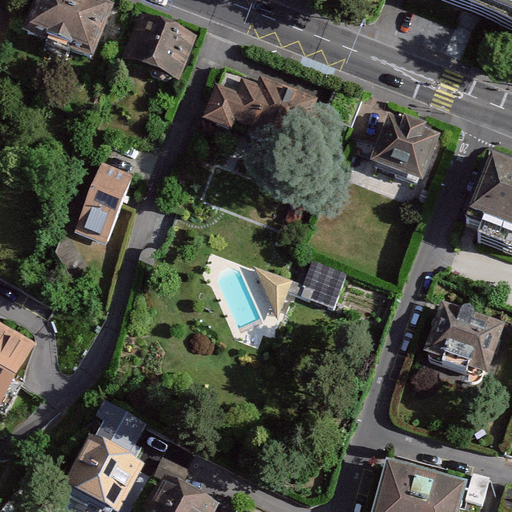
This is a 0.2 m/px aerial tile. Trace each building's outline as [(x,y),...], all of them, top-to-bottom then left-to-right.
[(39,0),(25,34),(88,61),(108,14),(75,0),(39,0)] [(511,0),(443,0),(511,26),(511,0)] [(195,40),(142,19),(124,66),(176,87),(195,40)] [(238,96),(219,89),(207,121),(298,155),(318,100),(263,80),(260,88),(244,81),(238,96)] [(443,137),(392,117),(372,167),(423,187),(443,137)] [(511,166),(490,158),(467,218),(511,235),(511,166)] [(79,237),(109,249),(135,180),(105,168),(79,237)] [(352,276),(315,262),(302,295),(339,310),(352,276)] [(294,287),(256,272),(280,323),(294,287)] [(507,328),(446,305),(429,357),(487,379),(507,328)] [(0,401),(32,345),(0,326),(0,401)] [(130,463),(145,431),(106,412),(90,444),(130,463)] [(121,511),(143,470),(130,463),(90,444),(64,492),(99,511),(121,511)] [(461,511),(469,483),(390,462),(376,511),(461,511)] [(215,511),(217,508),(164,482),(149,511),(215,511)] [(511,511),(511,489),(508,489),(502,511),(511,511)]
